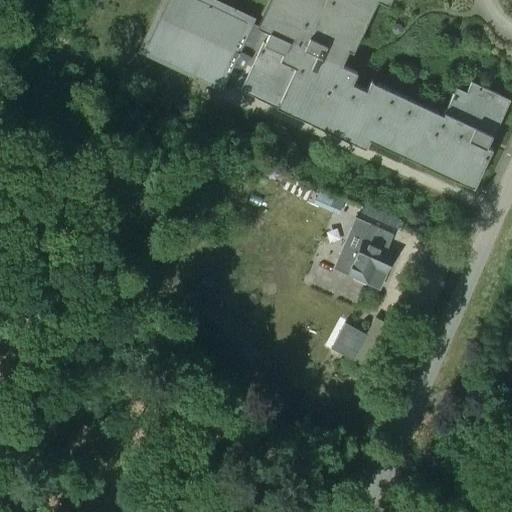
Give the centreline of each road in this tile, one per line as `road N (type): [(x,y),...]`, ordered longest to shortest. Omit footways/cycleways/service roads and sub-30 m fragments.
road 1 (track): [(0,284),(484,511)]
road 2 (unclassified): [(368,511),(511,177)]
